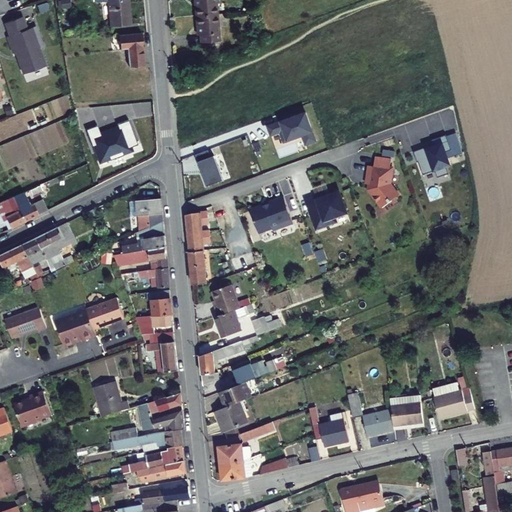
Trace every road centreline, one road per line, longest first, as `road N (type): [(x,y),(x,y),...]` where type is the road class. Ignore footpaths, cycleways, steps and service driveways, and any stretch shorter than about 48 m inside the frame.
road 1 (tertiary): [(174,211),(204,497)]
road 2 (track): [(163,96),(194,92),(319,25),(386,0)]
road 3 (tertiary): [(433,444),(204,497)]
road 4 (residential): [(174,211),(356,147)]
road 5 (tertiary): [(0,243),(169,159)]
road 6 (residential): [(155,0),(169,159)]
